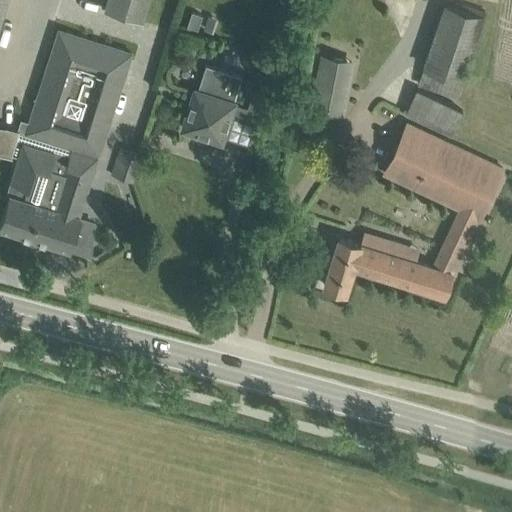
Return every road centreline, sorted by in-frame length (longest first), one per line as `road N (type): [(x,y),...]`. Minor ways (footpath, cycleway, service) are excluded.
road 1 (secondary): [(511,449),(0,306)]
road 2 (unclassified): [(259,347),(0,270)]
